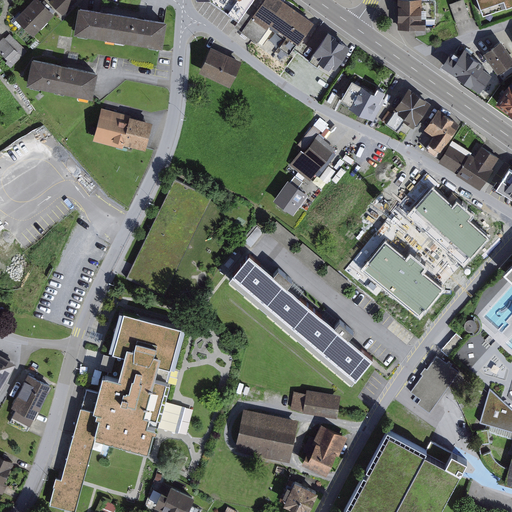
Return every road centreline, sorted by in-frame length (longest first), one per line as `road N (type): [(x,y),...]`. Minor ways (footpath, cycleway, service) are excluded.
road 1 (residential): [(182,8),(317,105),(511,214)]
road 2 (residential): [(182,8),(170,137),(75,346)]
road 3 (residential): [(511,242),(398,371),(324,511)]
road 4 (residential): [(75,346),(17,511)]
road 5 (unknown): [(370,426),(240,405)]
road 6 (primary): [(511,136),(406,62)]
